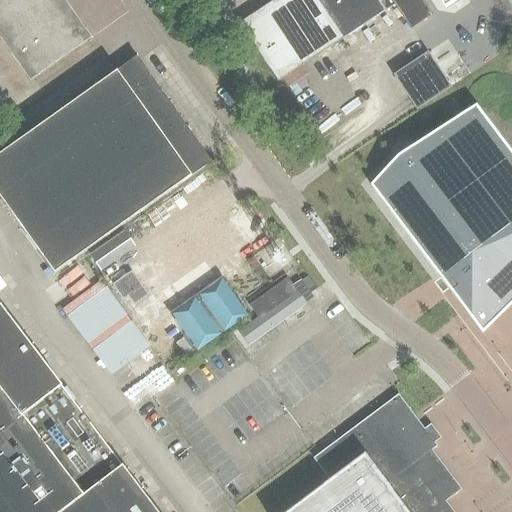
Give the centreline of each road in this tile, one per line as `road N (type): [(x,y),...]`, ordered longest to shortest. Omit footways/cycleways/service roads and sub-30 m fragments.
road 1 (unclassified): [(511,450),(437,360),(358,298),(141,0)]
road 2 (unknown): [(511,250),(409,333)]
